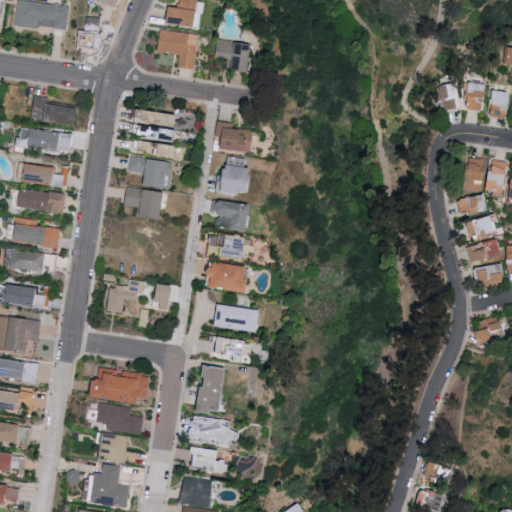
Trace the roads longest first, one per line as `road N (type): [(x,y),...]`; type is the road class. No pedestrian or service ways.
road 1 (residential): [(396,511),(460,338),(463,310),(440,224),(437,159),(456,138)]
road 2 (residential): [(71,339),(105,111),(148,0)]
road 3 (residential): [(0,64),(266,104)]
road 4 (residential): [(176,356),(215,95)]
road 5 (residential): [(43,511),(71,339)]
road 6 (residential): [(152,511),(176,356)]
